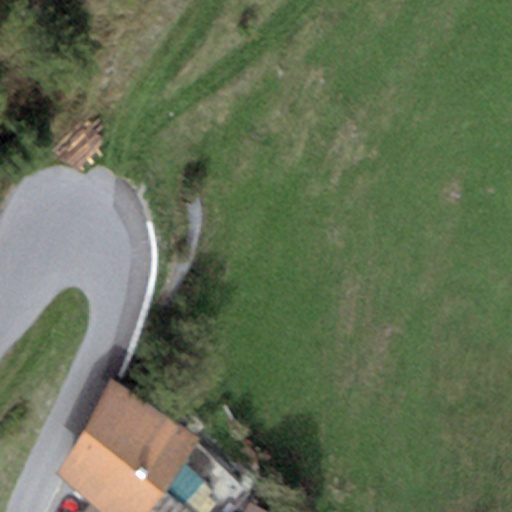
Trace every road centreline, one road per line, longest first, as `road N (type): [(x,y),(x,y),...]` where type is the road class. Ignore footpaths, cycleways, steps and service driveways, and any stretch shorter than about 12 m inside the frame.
road 1 (tertiary): [(0,322),(61,237),(107,233),(129,266),(26,511)]
road 2 (track): [(211,0),(130,114),(79,235)]
